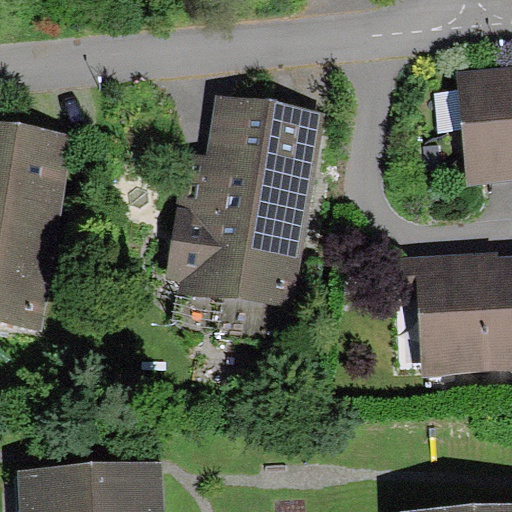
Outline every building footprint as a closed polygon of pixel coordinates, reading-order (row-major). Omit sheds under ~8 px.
[(511,91),(449,96),(458,202),(511,197),(511,91)] [(313,135),(212,119),(204,170),(185,167),(162,314),(283,333),(313,135)] [(64,156),(0,143),(0,341),(27,346),(64,156)] [(511,271),(414,276),(419,392),(511,387),(511,271)] [(164,511),(162,475),(19,483),(20,511),(164,511)]
